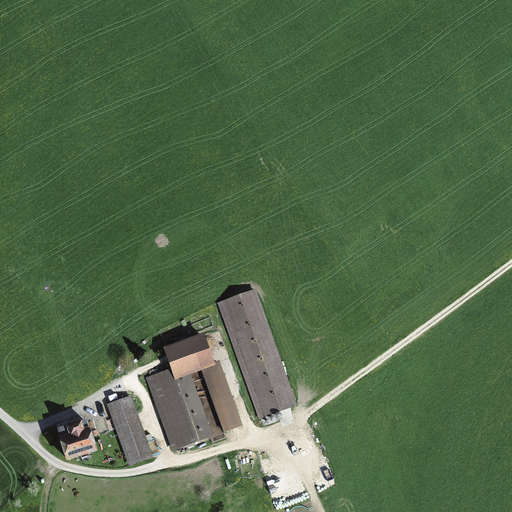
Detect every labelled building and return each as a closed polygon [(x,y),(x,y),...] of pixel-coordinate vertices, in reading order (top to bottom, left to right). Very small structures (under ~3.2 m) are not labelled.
[(266,416),(281,411),(279,405),(293,400),(254,290),(225,301),(266,416)] [(210,436),(187,373),(205,367),(227,430),(239,425),(217,363),(213,364),(203,337),(166,350),(173,369),(149,378),(174,449),(210,436)] [(130,398),(109,405),(130,464),(151,457),(130,398)] [(284,419),(281,411),(266,416),(260,418),(263,426),(284,419)] [(85,421),(58,430),(68,460),(95,451),(85,421)]
